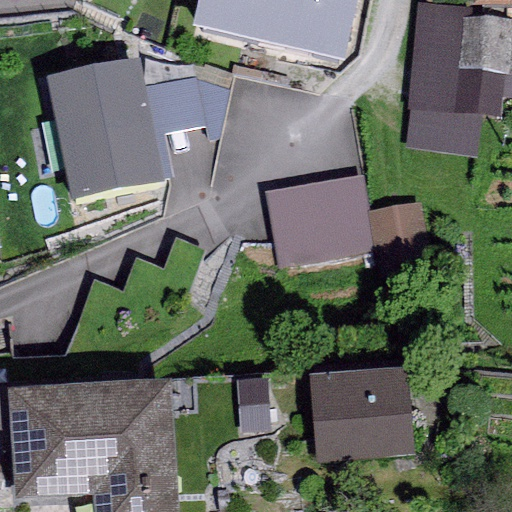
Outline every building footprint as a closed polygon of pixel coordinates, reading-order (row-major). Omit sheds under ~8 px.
[(199,0),(193,33),(348,65),(361,0),(199,0)] [(511,0),(475,0),(475,20),(511,19),(511,0)] [(511,24),(417,16),(405,152),(481,159),(484,119),(503,121),(505,102),(511,102),(511,24)] [(139,68),(45,87),(69,207),(163,189),(139,68)] [(363,181),(267,197),(280,273),(371,258),(375,281),(430,272),(420,207),(369,216),(363,181)] [(308,385),(316,468),(413,459),(405,376),(308,385)] [(180,511),(170,386),(6,399),(15,505),(92,499),(93,511),(180,511)]
